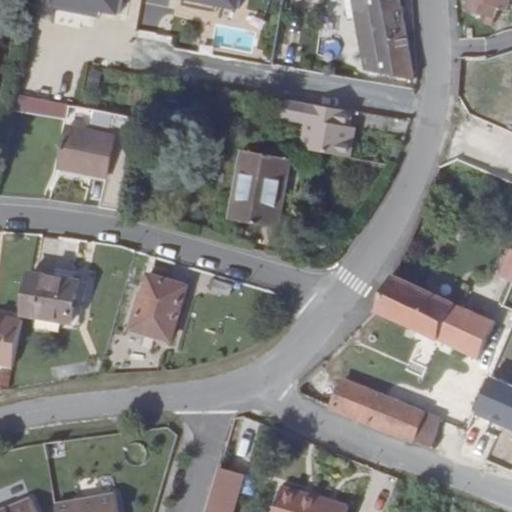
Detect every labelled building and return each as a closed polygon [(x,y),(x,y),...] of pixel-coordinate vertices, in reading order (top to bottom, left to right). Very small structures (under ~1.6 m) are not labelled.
[(118,0),(52,0),(52,3),(97,10),(99,4),(117,8),(118,0)] [(504,2),(504,0),(465,0),(465,2),(485,8),(493,11),(496,0),(504,2)] [(360,49),(363,64),(414,70),(410,67),(397,4),(363,7),(364,14),(353,18),(357,38),(370,37),(372,48),(360,49)] [(16,93),(12,109),(64,119),(67,103),(16,93)] [(307,116),(303,144),(344,151),(348,136),(339,134),(342,117),(345,103),(285,93),(283,111),(307,116)] [(348,136),(350,119),(342,117),(339,134),(348,136)] [(115,178),(110,206),(130,209),(144,132),(125,128),(123,139),(77,131),(69,171),(115,178)] [(295,208),(304,163),(255,154),(241,223),(285,230),(290,207),(295,208)] [(511,247),(510,247),(496,274),(511,282),(511,247)] [(85,326),(92,286),(43,278),(36,318),(85,326)] [(180,344),(194,287),(158,278),(144,335),(180,344)] [(452,341),(467,304),(407,280),(387,316),(452,341)] [(495,359),(498,360),(507,334),(511,322),(501,317),(467,304),(452,341),(495,359)] [(0,368),(28,374),(36,329),(0,322),(0,368)] [(311,393),(311,403),(433,447),(442,421),(443,417),(361,386),(333,371),(311,393)] [(442,421),(433,447),(471,461),(482,436),(442,421)] [(218,465),(202,511),(232,511),(245,474),(218,465)] [(102,511),(99,493),(40,501),(41,511),(102,511)] [(350,511),(289,496),(284,511),(350,511)] [(0,511),(21,511),(16,499),(0,505),(0,511)]
